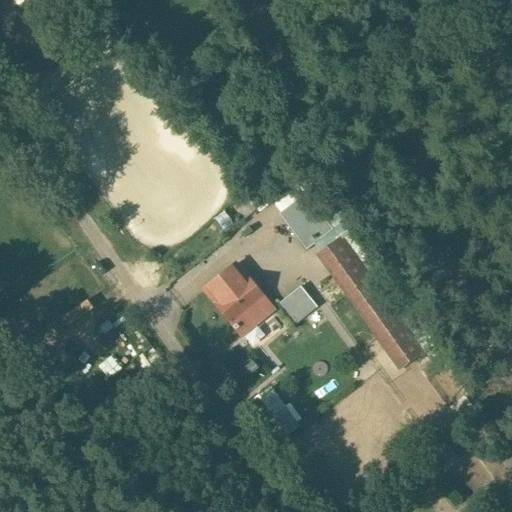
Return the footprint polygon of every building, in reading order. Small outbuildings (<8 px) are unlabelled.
[(324,204),(312,190),(283,213),(309,247),(330,230),(315,211),(324,204)] [(341,238),(321,252),(404,367),(424,353),(341,238)] [(236,266),(207,290),(242,333),(273,311),(236,266)] [(301,286),(280,303),(297,324),(318,307),(301,286)] [(147,377),(169,372),(164,348),(142,353),(147,377)] [(269,388),(247,404),(276,443),(298,427),(269,388)] [(462,418),(476,407),(467,395),(453,406),(462,418)]
